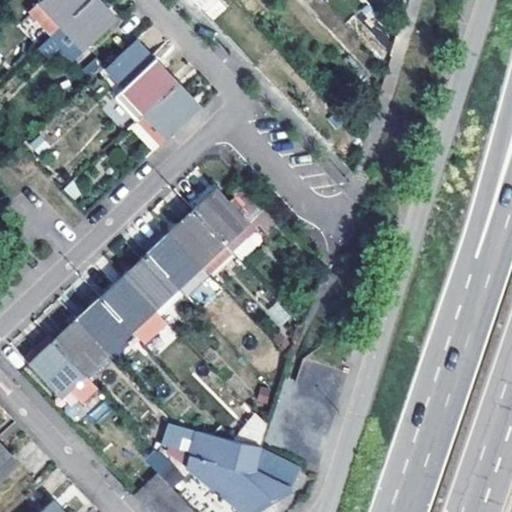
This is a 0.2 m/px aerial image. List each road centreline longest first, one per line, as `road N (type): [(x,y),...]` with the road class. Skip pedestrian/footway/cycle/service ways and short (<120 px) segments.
road 1 (secondary): [(488,0),(332,511)]
road 2 (residential): [(244,101),(0,328)]
road 3 (trunk): [(511,199),(400,511)]
road 4 (residential): [(0,383),(119,511)]
road 5 (residential): [(244,101),(338,220)]
road 6 (trunk): [(466,511),(511,367)]
road 7 (residential): [(149,0),(244,101)]
